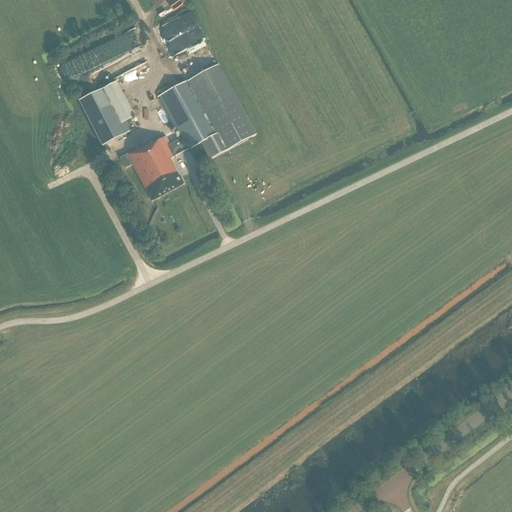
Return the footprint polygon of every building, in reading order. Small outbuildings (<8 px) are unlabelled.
[(189,23),(162,37),(165,43),(192,29),(189,23)] [(170,52),(182,46),(180,40),(165,46),(168,55),(171,53),(170,52)] [(125,42),(74,62),(79,75),(103,66),(103,67),(125,59),(122,52),(128,49),(125,42)] [(176,67),(204,49),(200,43),(173,62),(176,67)] [(151,142),(120,159),(125,169),(132,166),(152,203),(184,185),(179,176),(178,176),(174,167),(171,160),(174,158),(188,150),(201,143),(211,161),(256,136),(217,65),(159,97),(182,138),(168,146),(163,138),(152,144),(151,142)] [(126,74),(129,80),(138,76),(136,71),(126,74)] [(116,83),(79,102),(88,120),(111,108),(121,126),(121,125),(135,118),(116,83)] [(111,108),(88,120),(102,147),(126,135),(121,125),(121,126),(111,108)]
